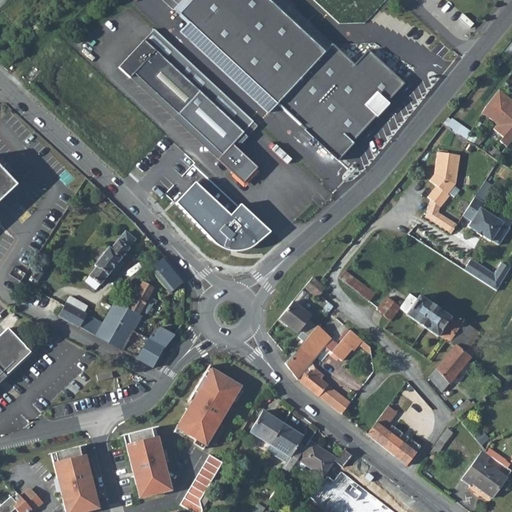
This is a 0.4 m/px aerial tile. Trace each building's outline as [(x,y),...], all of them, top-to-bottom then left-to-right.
[(276,104),(337,161),(352,146),(350,144),(376,116),(372,113),(383,102),(385,104),(403,85),(367,51),(353,65),(283,0),(193,0),(179,16),(187,23),(179,31),(268,114),(276,104)] [(152,28),(116,66),(128,77),(132,73),(221,155),(217,160),(242,183),(256,168),(231,144),(253,121),(206,78),(152,28)] [(494,95),(483,113),(493,118),(498,124),(494,128),(504,137),(500,140),(507,147),(511,141),(511,100),(509,97),(507,100),(497,91),(494,95)] [(449,128),(468,138),(472,130),(453,120),(449,128)] [(431,199),(425,216),(452,233),(458,224),(439,212),(441,207),(450,195),(448,194),(455,184),(459,154),(437,152),(435,174),(430,180),(437,185),(428,197),(431,199)] [(0,200),(16,185),(0,168),(0,200)] [(192,180),(174,200),(214,242),(221,246),(233,249),(243,247),(253,241),(268,230),(238,202),(229,213),(192,180)] [(485,202),(476,196),(464,215),(472,220),(469,225),(478,231),(477,232),(483,236),(483,235),(492,240),(493,239),(500,244),(511,227),(504,223),(504,222),(482,207),(485,202)] [(96,264),(84,278),(95,287),(109,271),(113,274),(122,263),(119,259),(129,247),(128,247),(135,238),(126,230),(119,239),(118,239),(110,247),(109,246),(108,247),(107,246),(100,244),(95,246),(93,249),(92,254),(93,258),(95,261),(94,262),(96,264)] [(184,280),(164,256),(149,269),(169,293),(184,280)] [(464,270),(498,290),(511,267),(502,261),(495,272),(471,258),(464,270)] [(347,271),(341,279),(369,301),(375,294),(347,271)] [(95,332),(95,334),(120,348),(132,329),(140,314),(138,313),(153,286),(143,280),(127,306),(107,294),(106,296),(107,297),(95,319),(94,331),(95,332)] [(314,281),(306,290),(318,301),(326,292),(314,281)] [(302,290),(295,299),(301,304),(308,295),(302,290)] [(69,293),(58,313),(79,324),(90,305),(69,293)] [(410,293),(400,307),(427,326),(434,318),(426,312),(431,304),(436,297),(434,296),(429,302),(419,296),(417,299),(410,293)] [(144,311),(150,313),(156,299),(150,297),(144,311)] [(387,298),(378,309),(385,314),(384,316),(390,321),(400,307),(387,298)] [(293,303),(277,319),(293,334),(308,319),(296,306),(293,303)] [(434,318),(427,326),(445,339),(448,340),(456,346),(461,350),(462,349),(475,329),(460,319),(458,322),(431,304),(426,312),(434,318)] [(140,314),(132,329),(162,347),(163,346),(174,333),(140,314)] [(317,326),(297,350),(312,363),(325,347),(332,339),(317,326)] [(30,353),(7,329),(0,335),(0,383),(6,377),(5,376),(30,353)] [(132,329),(120,348),(152,366),(162,347),(132,329)] [(351,331),(344,339),(373,365),(370,348),(351,331)] [(456,346),(429,377),(443,393),(450,384),(472,357),(462,349),(461,350),(456,346)] [(289,360),(285,365),(296,379),(298,381),(310,366),(315,368),(329,351),(325,347),(312,363),(297,350),(289,360)] [(195,440),(205,445),(232,400),(238,390),(239,388),(225,380),(226,379),(211,370),(210,370),(206,378),(203,376),(193,392),(196,393),(192,401),(175,428),(185,433),(195,440)] [(98,374),(102,392),(114,389),(110,371),(98,374)] [(310,372),(300,383),(341,415),(350,403),(322,380),(324,377),(318,372),(310,372)] [(238,390),(232,400),(235,402),(241,392),(238,390)] [(466,401),(457,410),(462,416),(471,407),(466,401)] [(376,423),(366,434),(377,443),(407,466),(416,453),(386,430),(398,414),(390,408),(376,423)] [(250,434),(270,446),(283,423),(264,411),(250,434)] [(283,423),(270,446),(289,458),(283,469),(289,472),(297,461),(306,447),(298,442),(302,436),(283,423)] [(175,428),(173,432),(182,437),(185,433),(175,428)] [(139,484),(142,497),(167,491),(164,478),(167,477),(163,462),(160,452),(157,437),(153,438),(150,429),(127,434),(129,444),(125,445),(135,485),(139,484)] [(195,440),(193,443),(202,449),(205,445),(195,440)] [(306,447),(297,461),(324,478),(324,477),(325,477),(335,461),(337,458),(310,441),(306,447)] [(69,511),(82,511),(94,509),(91,498),(95,497),(84,455),(80,456),(78,447),(54,453),(57,462),(53,463),(63,505),(67,504),(69,511)] [(487,450),(486,452),(492,456),(502,464),(506,459),(489,447),(487,450)] [(337,458),(335,461),(344,467),(348,461),(352,456),(343,449),(337,458)] [(486,452),(482,450),(461,480),(471,486),(472,483),(493,497),(507,477),(487,463),(492,456),(486,452)] [(203,492),(221,462),(208,455),(180,505),(191,511),(203,511),(204,511),(197,500),(203,492)] [(335,461),(325,477),(334,482),(344,467),(335,461)] [(0,511),(31,511),(42,503),(31,490),(26,495),(24,492),(19,496),(18,495),(12,500),(10,497),(0,505),(0,511)] [(203,492),(197,500),(204,511),(203,511),(204,511),(213,498),(203,492)]
